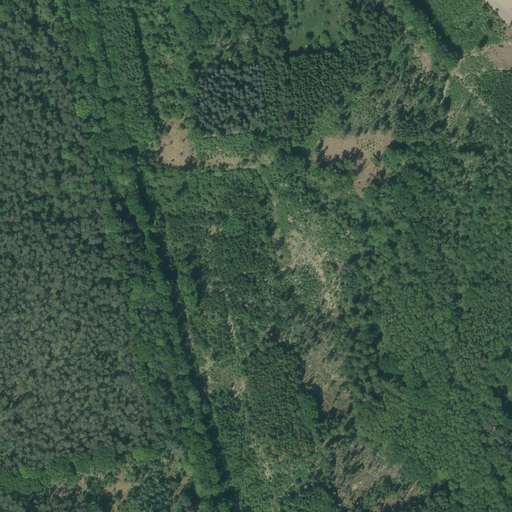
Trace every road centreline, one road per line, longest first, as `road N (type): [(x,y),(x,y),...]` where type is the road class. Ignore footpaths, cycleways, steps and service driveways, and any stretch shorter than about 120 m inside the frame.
road 1 (unclassified): [(77,0),(219,511)]
road 2 (track): [(0,212),(124,171)]
